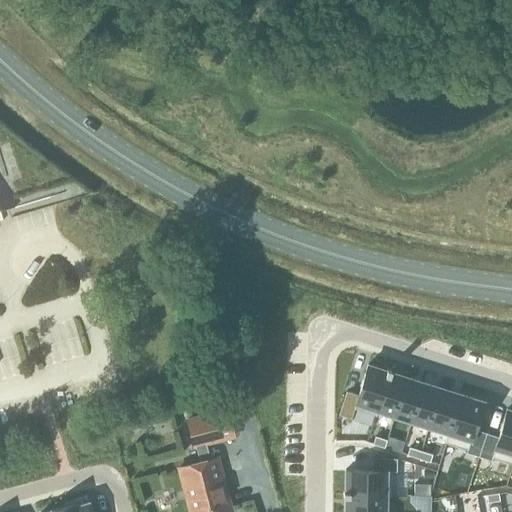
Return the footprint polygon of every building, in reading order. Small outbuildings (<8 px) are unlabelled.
[(346,391),(339,414),(351,418),(354,408),(376,415),(377,413),(376,412),(389,374),(391,370),(390,369),(387,368),(386,370),(368,364),(358,395),(346,391)] [(389,374),(376,412),(377,413),(393,418),(394,418),(396,414),(395,413),(406,379),(389,374)] [(406,379),(395,413),(396,414),(411,418),(412,419),(423,385),(406,379)] [(411,418),(410,423),(428,429),(440,390),(423,385),(412,419),(411,418)] [(440,390),(428,429),(447,435),(448,435),(461,397),(460,396),(440,390)] [(447,435),(445,442),(446,442),(467,449),(466,452),(479,456),(486,433),(474,429),(483,401),(461,394),(460,394),(460,396),(461,397),(448,435),(447,435)] [(486,433),(479,456),(491,460),(492,457),(511,463),(511,410),(507,409),(498,436),(486,433)] [(200,462),(178,468),(189,511),(231,511),(217,458),(208,460),(204,444),(233,437),(226,410),(186,420),(193,447),(196,446),(200,462)] [(375,436),(373,444),(384,448),(387,440),(375,436)] [(218,456),(231,452),(226,439),(214,443),(218,456)] [(409,447),(407,455),(418,458),(421,451),(409,447)] [(421,451),(418,458),(430,462),(433,454),(421,451)] [(343,491),(343,495),(345,495),(347,495),(347,494),(388,495),(388,496),(391,496),(391,495),(391,471),(397,471),(397,458),(372,457),(372,470),(345,470),(345,491),(343,491)] [(499,493),(487,496),(488,504),(500,501),(499,493)] [(347,495),(346,511),(387,511),(388,496),(388,495),(347,494),(347,495)] [(416,495),(416,506),(417,508),(420,508),(431,509),(431,496),(416,495)] [(74,503),(63,506),(64,511),(91,511),(89,502),(75,506),(74,503)]
